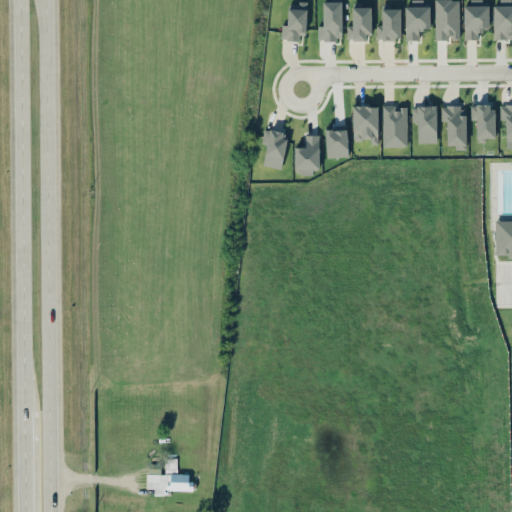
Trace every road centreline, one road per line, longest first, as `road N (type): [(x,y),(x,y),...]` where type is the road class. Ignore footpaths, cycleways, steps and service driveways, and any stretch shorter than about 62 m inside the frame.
road 1 (primary): [(46,511),(42,0)]
road 2 (primary): [(16,0),(21,408)]
road 3 (residential): [(511,72),(336,73),(300,89)]
